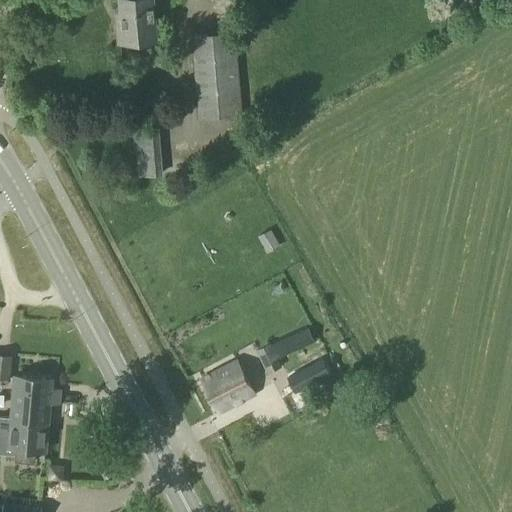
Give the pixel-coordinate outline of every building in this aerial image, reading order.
[(117,22),(119,42),(155,39),(152,0),(120,0),(122,22),(117,22)] [(444,0),(446,13),(457,13),(476,11),(475,1),(471,1),(470,0),(444,0)] [(191,36),(198,118),(241,114),(234,32),(191,36)] [(134,129),(138,177),(162,175),(158,127),(134,129)] [(313,329),(275,346),(282,361),(320,344),(313,329)] [(270,343),(255,350),(266,373),(281,366),(270,343)] [(0,354),(0,376),(8,377),(10,355),(0,354)] [(288,377),(296,391),(329,374),(322,359),(288,377)] [(202,379),(219,412),(255,394),(238,361),(202,379)] [(11,418),(47,421),(49,402),(58,403),(60,388),(50,388),(51,378),(15,375),(11,418)] [(0,416),(0,446),(8,447),(17,448),(16,455),(16,460),(34,461),(35,449),(45,450),(47,421),(11,418),(0,416)] [(105,447),(100,437),(93,440),(98,450),(105,447)] [(3,511),(39,511),(40,507),(4,503),(3,511)]
